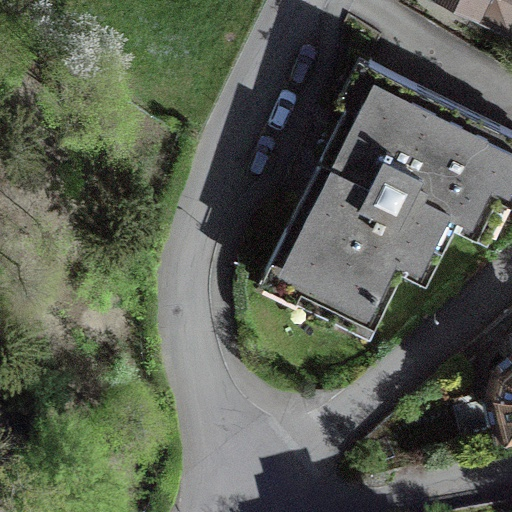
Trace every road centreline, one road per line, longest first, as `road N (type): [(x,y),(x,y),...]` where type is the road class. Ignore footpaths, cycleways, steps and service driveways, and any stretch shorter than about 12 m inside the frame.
road 1 (residential): [(305,0),(181,259),(178,299),(228,506)]
road 2 (residential): [(511,268),(228,506)]
road 3 (residential): [(511,475),(371,497),(228,506)]
